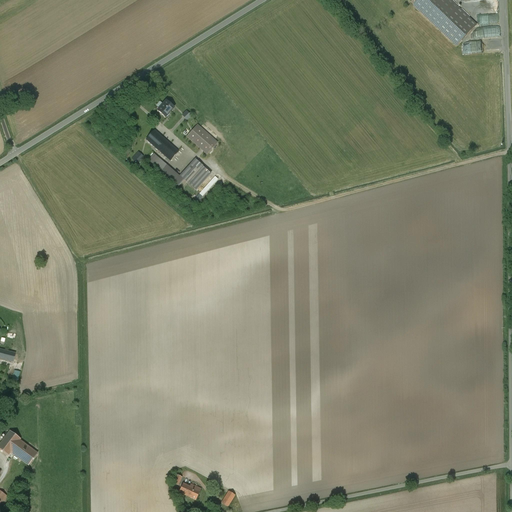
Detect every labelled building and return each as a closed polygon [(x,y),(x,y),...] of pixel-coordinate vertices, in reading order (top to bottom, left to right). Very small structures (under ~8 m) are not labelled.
[(419,0),(415,5),(457,46),(461,42),(475,27),(446,0),(419,0)] [(174,108),(166,101),(157,111),(165,118),(174,108)] [(217,143),(197,125),(187,137),(207,154),(217,143)] [(179,151),(154,130),(146,139),(171,162),(179,151)] [(142,157),(138,153),(132,159),(137,163),(142,157)] [(204,167),(195,159),(180,176),(184,180),(196,191),(211,174),(203,168),(204,167)] [(180,176),(168,165),(162,171),(179,186),(184,180),(180,176)] [(203,196),(218,179),(215,176),(199,193),(203,196)] [(0,349),(0,359),(14,363),(16,354),(0,349)] [(0,449),(8,456),(11,453),(10,453),(20,440),(21,439),(10,431),(0,444),(0,449)] [(38,453),(20,440),(10,453),(11,453),(21,460),(28,465),(38,453)] [(180,484),(183,478),(175,474),(172,482),(179,485),(180,484)] [(190,486),(183,483),(178,493),(196,500),(201,487),(192,482),(190,486)] [(0,508),(9,497),(0,490),(0,508)] [(234,497),(227,492),(220,503),(227,507),(234,497)]
